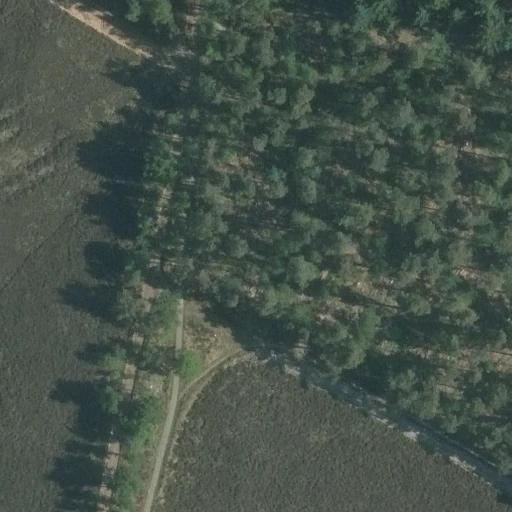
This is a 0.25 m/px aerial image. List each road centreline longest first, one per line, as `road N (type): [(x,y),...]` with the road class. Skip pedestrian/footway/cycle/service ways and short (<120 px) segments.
road 1 (track): [(188,66),(190,115),(110,511)]
road 2 (track): [(175,390),(230,352),(256,351),(511,487)]
road 3 (track): [(188,66),(73,0)]
